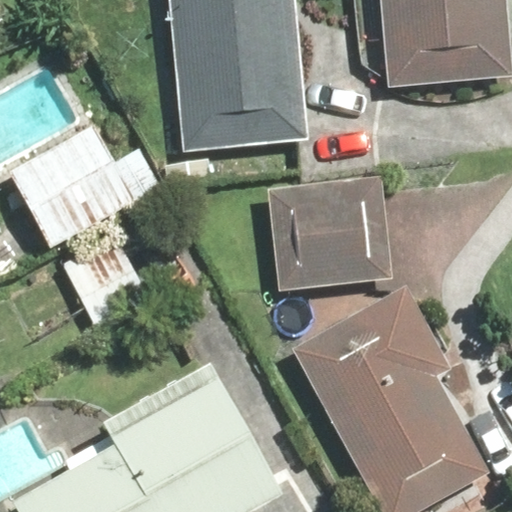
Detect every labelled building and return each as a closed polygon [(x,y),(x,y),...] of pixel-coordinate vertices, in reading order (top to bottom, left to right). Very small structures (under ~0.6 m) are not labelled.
[(163,0),(181,157),(308,143),(292,0),(163,0)] [(375,0),(383,95),(511,84),(511,59),(507,0),(375,0)] [(48,249),(160,187),(138,148),(111,164),(90,128),(7,175),(48,249)] [(377,182),(263,194),(275,298),(389,285),(377,182)] [(119,234),(60,268),(96,329),(155,296),(119,234)] [(289,357),(374,511),(424,511),(484,479),(431,385),(447,376),(402,294),(289,357)] [(3,506),(6,511),(249,511),(279,496),(206,365),(94,427),(107,449),(3,506)]
